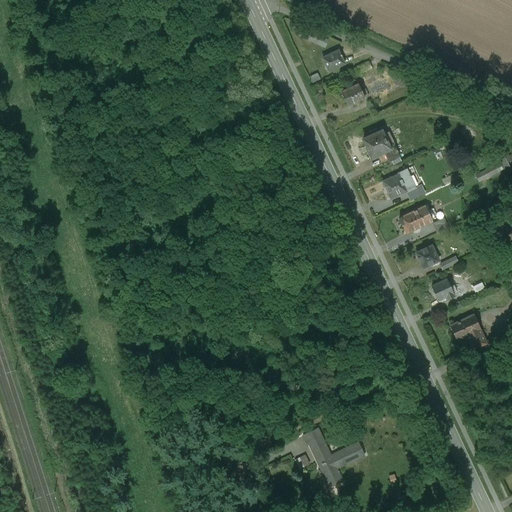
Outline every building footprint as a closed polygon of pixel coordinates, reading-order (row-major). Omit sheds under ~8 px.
[(311,31),(307,40),(325,48),(329,39),(311,31)] [(323,58),(330,74),(350,66),(343,49),(323,58)] [(357,85),(341,92),(347,106),(364,99),(357,85)] [(418,125),(408,129),(411,137),(421,133),(418,125)] [(381,131),(362,140),(365,146),(363,147),(369,159),(383,153),(390,150),(390,149),(381,131)] [(390,150),(383,153),(385,159),(394,155),(391,149),(390,149),(390,150)] [(489,163),(502,157),(499,151),(487,157),(489,163)] [(481,183),(505,171),(501,163),(477,175),(481,183)] [(406,171),(382,182),(390,199),(414,188),(406,171)] [(414,191),(404,196),(407,201),(416,196),(414,191)] [(401,225),(402,225),(406,234),(416,229),(424,225),(418,214),(421,213),(419,209),(400,218),(399,219),(398,220),(398,222),(399,223),(400,224),(401,225)] [(444,217),(432,222),(436,232),(448,227),(444,217)] [(431,246),(416,253),(416,255),(415,256),(417,260),(418,260),(422,268),(438,261),(431,246)] [(453,254),(438,262),(443,271),(458,264),(453,254)] [(446,279),(431,286),(432,288),(431,289),(431,290),(431,291),(431,292),(432,293),(433,293),(434,293),(438,301),(445,297),(446,300),(454,297),(446,279)] [(465,319),(449,326),(456,340),(466,336),(472,349),(485,343),(479,329),(472,332),(469,327),(475,325),(471,317),(466,319),(465,319)] [(331,461),(319,439),(306,444),(326,485),(340,479),(337,474),(371,460),(365,447),(331,461)] [(295,459),(299,468),(309,463),(305,454),(295,459)]
